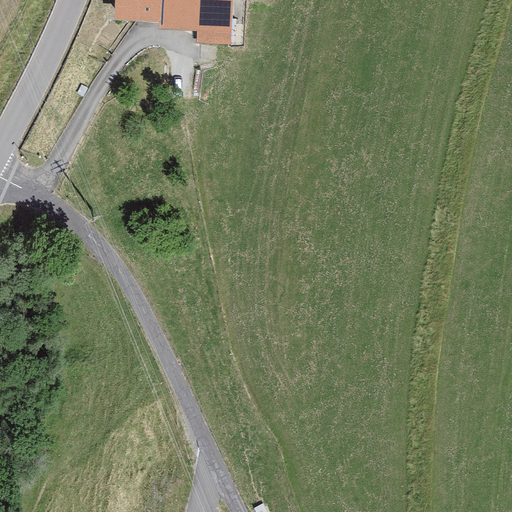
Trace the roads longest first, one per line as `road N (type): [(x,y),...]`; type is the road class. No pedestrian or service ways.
road 1 (residential): [(0,177),(55,204),(129,284),(240,511)]
road 2 (tertiary): [(0,147),(71,0)]
